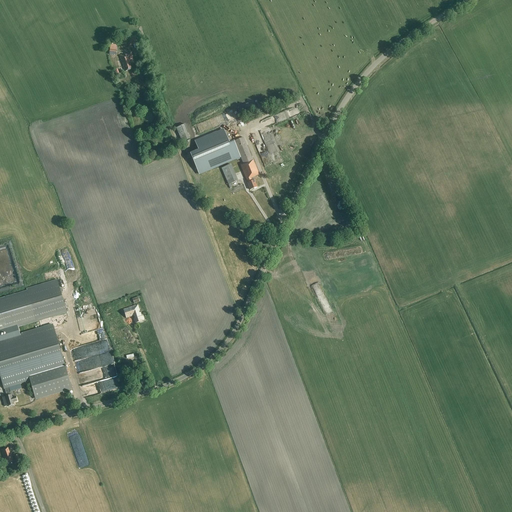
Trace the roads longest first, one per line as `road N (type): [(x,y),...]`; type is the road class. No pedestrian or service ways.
road 1 (unclassified): [(0,434),(154,389),(188,375),(225,345),(342,101),(387,52),(469,0)]
road 2 (track): [(241,317),(146,66)]
